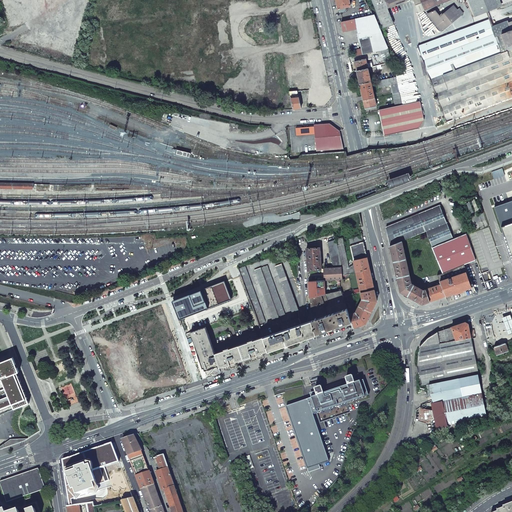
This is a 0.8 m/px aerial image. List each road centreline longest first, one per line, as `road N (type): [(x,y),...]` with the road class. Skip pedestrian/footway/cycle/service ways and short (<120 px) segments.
road 1 (residential): [(511,147),(72,313)]
road 2 (residential): [(0,51),(245,116),(348,111)]
road 3 (secondary): [(397,330),(118,427)]
road 4 (unknown): [(0,260),(102,258),(93,249),(0,246)]
road 5 (secondary): [(397,330),(404,417),(378,472),(341,511)]
road 6 (secondary): [(348,111),(384,274)]
road 7 (residential): [(72,313),(118,427)]
